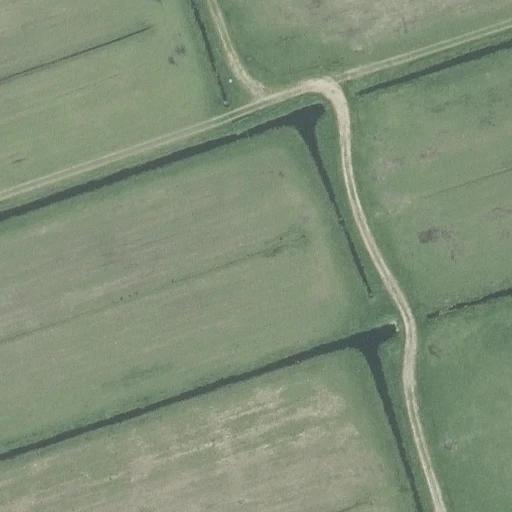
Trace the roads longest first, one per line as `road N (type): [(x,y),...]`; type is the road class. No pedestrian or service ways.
road 1 (track): [(440,511),(408,398),(410,330),(356,209),(344,119),(324,83)]
road 2 (track): [(210,0),(262,102),(0,196)]
road 3 (track): [(511,22),(262,102)]
